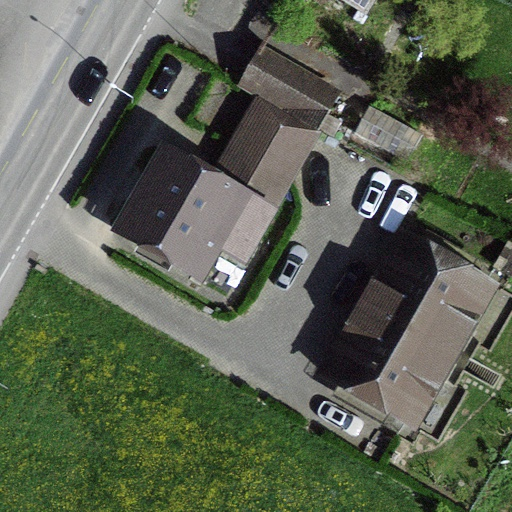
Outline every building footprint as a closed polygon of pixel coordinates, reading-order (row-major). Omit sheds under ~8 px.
[(333,0),(357,13),(364,0),(333,0)] [(260,45),(256,52),(236,87),(260,101),(313,131),(333,95),(259,53),(263,47),(260,45)] [(283,183),(313,131),(260,101),(231,153),(236,157),(283,183)] [(191,274),(211,241),(239,258),(283,183),(236,157),(218,189),(164,158),(121,234),(191,274)] [(372,285),(359,307),(450,359),(470,325),(463,321),(483,286),(403,240),(376,287),(372,285)] [(350,332),(323,379),(404,425),(424,390),(431,393),(450,359),(359,307),(346,329),(350,332)]
